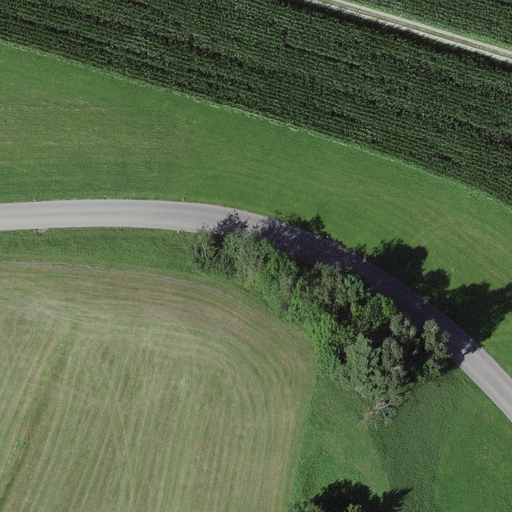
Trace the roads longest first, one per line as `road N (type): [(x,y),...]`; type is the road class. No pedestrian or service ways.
road 1 (tertiary): [(0,221),(154,220),(345,255),(442,311),(511,380)]
road 2 (track): [(307,0),(511,59)]
